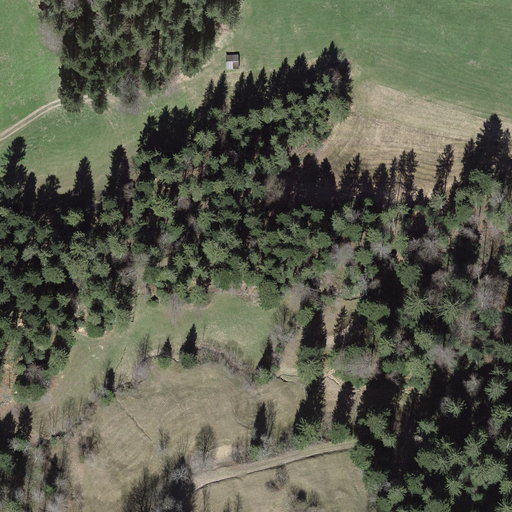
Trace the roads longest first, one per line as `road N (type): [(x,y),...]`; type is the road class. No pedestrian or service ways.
road 1 (track): [(164,511),(214,476),(511,414)]
road 2 (track): [(257,74),(64,100),(0,136)]
